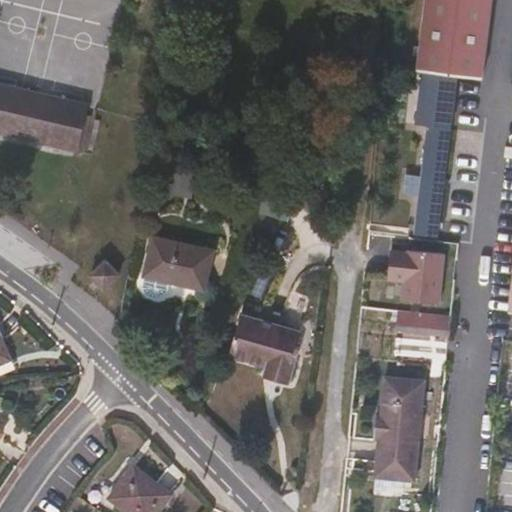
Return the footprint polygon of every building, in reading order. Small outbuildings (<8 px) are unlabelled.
[(478,79),(491,0),(425,0),(414,69),(420,70),(413,120),(419,122),(403,222),(429,225),(452,75),(478,79)] [(0,130),(74,149),(85,105),(0,83),(0,130)] [(203,289),(213,251),(152,236),(142,274),(144,275),(141,286),(146,295),(156,297),(165,292),(168,281),(203,289)] [(434,256),(436,241),(420,239),(418,254),(434,256)] [(118,274),(104,259),(89,274),(103,289),(118,274)] [(294,345),(298,328),(239,311),(227,352),(266,363),(263,375),(289,383),(299,348),(294,345)] [(411,485),(424,386),(385,381),(380,420),(375,420),(372,441),(377,441),(371,481),(411,485)] [(159,511),(169,498),(132,470),(108,503),(120,511),(159,511)]
